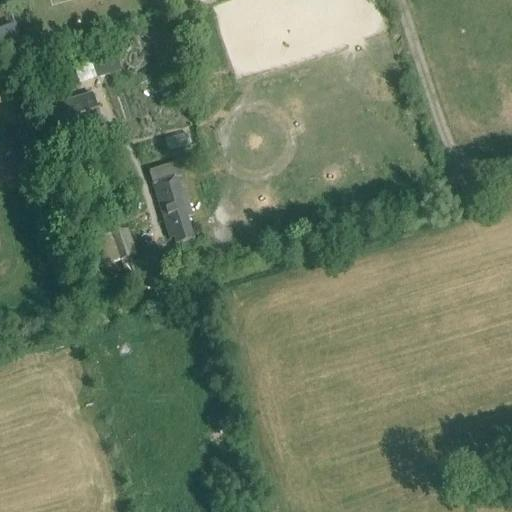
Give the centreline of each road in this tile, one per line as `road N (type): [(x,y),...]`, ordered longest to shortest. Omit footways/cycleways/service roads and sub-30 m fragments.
road 1 (track): [(204,256),(511,165)]
road 2 (track): [(467,175),(399,0)]
